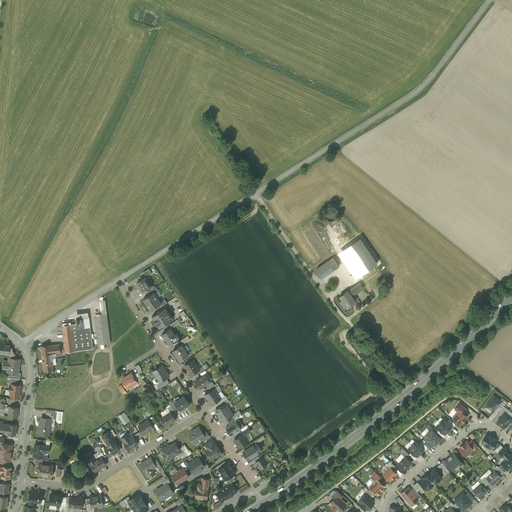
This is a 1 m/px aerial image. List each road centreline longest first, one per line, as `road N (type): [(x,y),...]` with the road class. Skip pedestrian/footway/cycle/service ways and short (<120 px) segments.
road 1 (unclassified): [(257,190),(413,91),(488,0)]
road 2 (unclassified): [(257,190),(328,293),(410,390)]
road 3 (residential): [(19,479),(91,484),(204,410)]
road 4 (secondary): [(410,390),(264,502)]
road 5 (residential): [(381,511),(388,494),(474,427),(511,442)]
road 6 (secondary): [(511,295),(410,390)]
road 7 (residential): [(23,343),(31,376),(19,479)]
road 8 (unclassified): [(148,259),(257,190)]
